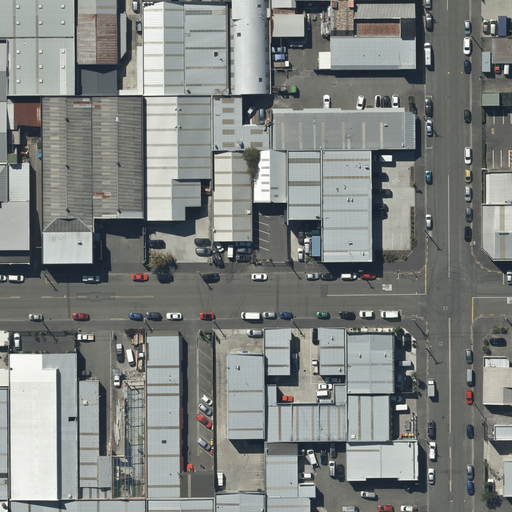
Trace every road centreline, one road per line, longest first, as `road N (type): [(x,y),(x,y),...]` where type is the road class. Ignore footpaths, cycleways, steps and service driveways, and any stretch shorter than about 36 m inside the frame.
road 1 (unclassified): [(0,297),(449,295)]
road 2 (residential): [(447,0),(449,295)]
road 3 (residential): [(449,295),(451,511)]
